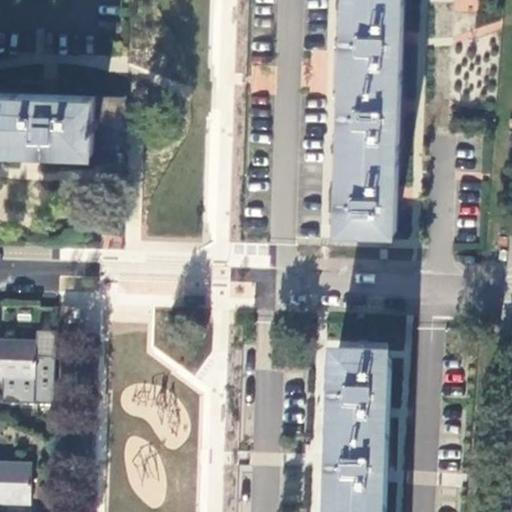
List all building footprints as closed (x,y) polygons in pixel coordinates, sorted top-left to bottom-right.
[(351,0),(343,226),(396,229),(397,195),(401,107),(404,36),(404,0),(351,0)] [(0,148),(125,153),(127,98),(53,95),(0,93),(0,148)] [(97,303),(82,302),(81,316),(96,317),(97,303)] [(0,382),(36,384),(37,348),(0,346),(0,382)] [(395,365),(340,362),(334,511),(389,511),(390,484),(394,402),(395,365)] [(0,504),(29,506),(30,470),(2,469),(0,468),(0,504)]
